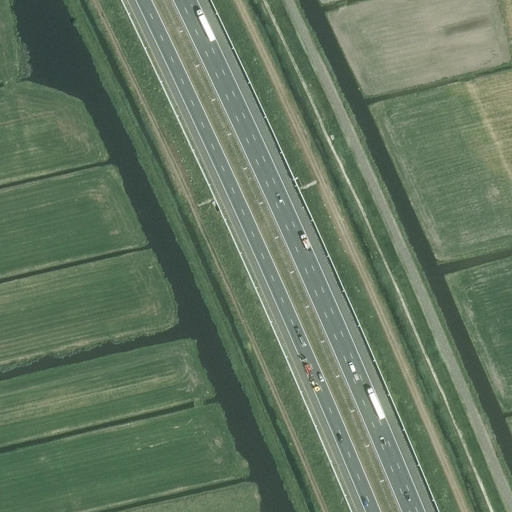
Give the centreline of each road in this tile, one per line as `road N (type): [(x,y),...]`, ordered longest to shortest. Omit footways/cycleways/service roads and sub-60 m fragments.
road 1 (track): [(93,0),(324,511)]
road 2 (motorway): [(413,511),(184,0)]
road 3 (motorway): [(143,0),(372,511)]
road 4 (track): [(463,511),(236,0)]
road 5 (unknown): [(486,511),(264,0)]
